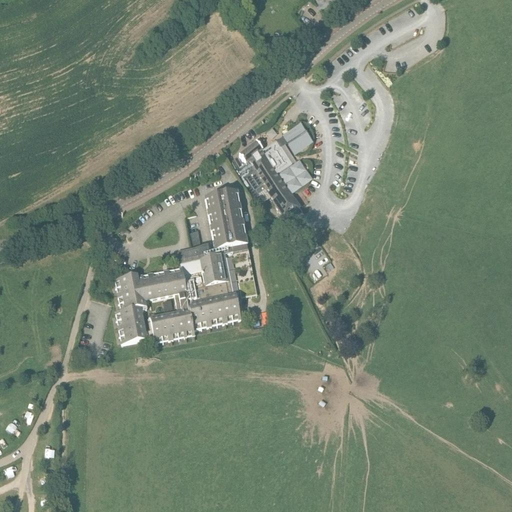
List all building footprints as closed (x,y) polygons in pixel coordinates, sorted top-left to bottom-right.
[(266,138),(259,142),(264,148),(270,144),(266,138)] [(239,158),(244,164),(242,166),(243,166),(239,169),(234,162),(230,165),(235,173),(253,200),(258,197),(259,196),(258,195),(264,191),(269,199),(277,211),(278,211),(284,220),(300,210),(293,200),(294,200),(279,178),(280,177),(280,175),(280,174),(291,167),(280,149),(286,145),(282,139),(262,152),(256,144),(239,158)] [(237,304),(242,303),(258,301),(248,251),(238,195),(205,201),(215,252),(209,253),(208,245),(178,250),(181,269),(137,277),(137,276),(115,280),(121,311),(115,312),(121,345),(148,340),(142,311),(147,310),(146,302),(175,297),(177,312),(150,317),(155,344),(195,337),(193,330),(241,322),(237,304)] [(191,234),(193,246),(201,245),(199,233),(191,234)] [(173,312),(172,304),(164,305),(166,314),(173,312)]
